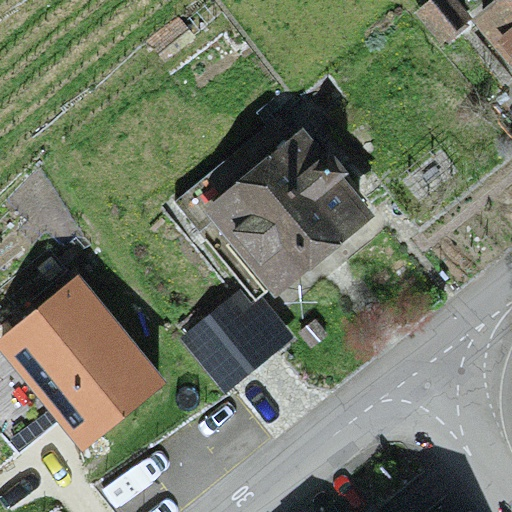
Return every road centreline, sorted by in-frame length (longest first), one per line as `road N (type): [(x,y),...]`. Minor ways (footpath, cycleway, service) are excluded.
road 1 (residential): [(415,371),(239,511)]
road 2 (residential): [(511,491),(415,371)]
road 3 (residential): [(511,288),(415,371)]
